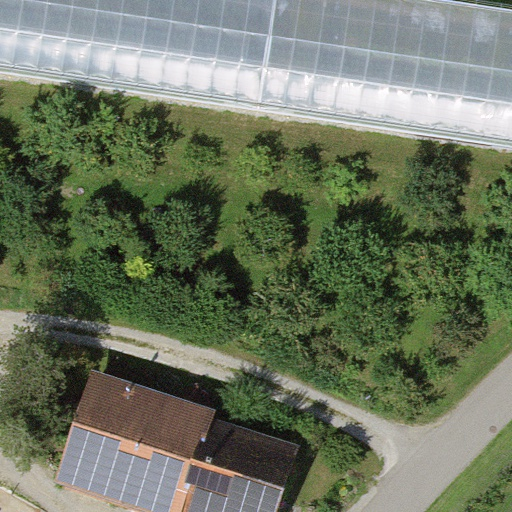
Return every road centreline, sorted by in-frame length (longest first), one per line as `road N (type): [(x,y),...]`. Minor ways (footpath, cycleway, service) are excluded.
road 1 (track): [(430,473),(304,397),(103,341),(0,328)]
road 2 (unclassified): [(398,511),(511,395)]
